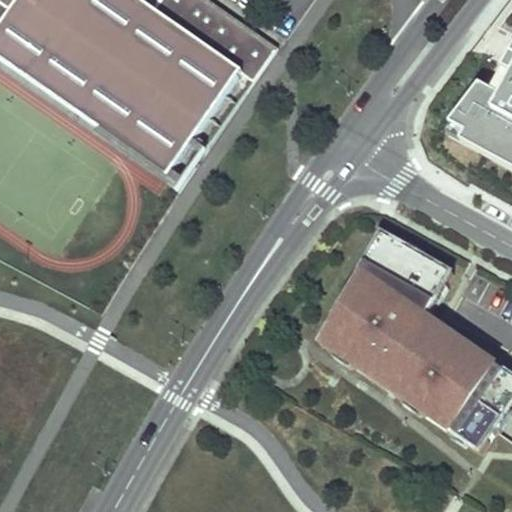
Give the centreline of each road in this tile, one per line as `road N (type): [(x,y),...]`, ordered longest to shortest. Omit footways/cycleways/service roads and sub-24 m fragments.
road 1 (secondary): [(345,152),(223,325),(113,511)]
road 2 (tertiary): [(511,246),(345,152)]
road 3 (secondary): [(373,118),(406,94),(482,0)]
road 4 (secondary): [(439,0),(381,77),(373,118)]
